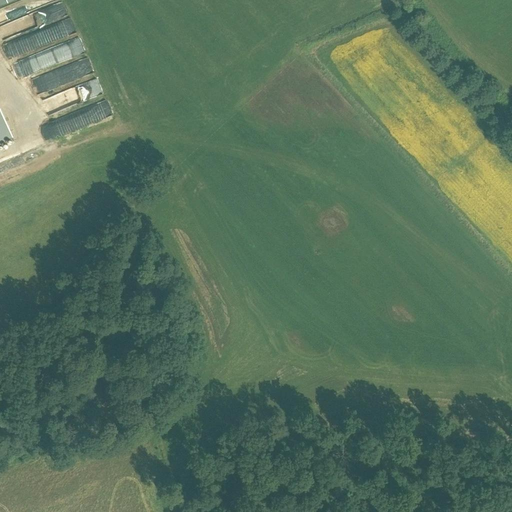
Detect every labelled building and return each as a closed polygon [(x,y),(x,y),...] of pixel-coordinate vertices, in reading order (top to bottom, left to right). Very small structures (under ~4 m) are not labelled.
[(42,0),(30,7),(34,15),(49,7),(45,0),(42,0)] [(61,0),(47,0),(51,8),(62,4),(61,0)] [(7,12),(0,13),(0,26),(30,17),(26,4),(7,10),(7,12)] [(52,11),(56,20),(69,15),(65,6),(52,11)] [(51,20),(54,19),(53,14),(35,18),(37,26),(43,25),(44,29),(53,27),(51,20)] [(21,36),(38,28),(33,19),(17,28),(21,36)] [(72,23),(58,28),(62,38),(75,34),(72,23)] [(43,34),(46,45),(61,40),(58,30),(43,34)] [(60,49),(66,67),(71,65),(70,61),(84,56),(80,43),(60,49)] [(91,60),(66,70),(71,80),(76,78),(79,85),(98,77),(91,60)] [(99,81),(81,90),(83,96),(75,100),(82,113),(106,102),(104,97),(106,96),(99,81)] [(68,112),(64,103),(50,108),(54,118),(68,112)] [(0,141),(13,136),(0,107),(0,141)] [(50,143),(29,153),(32,160),(54,151),(50,143)]
